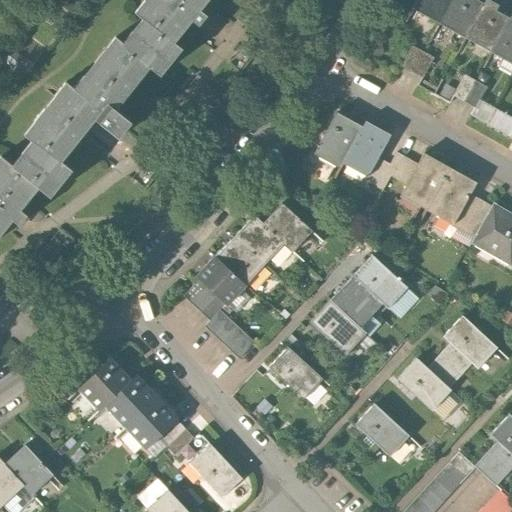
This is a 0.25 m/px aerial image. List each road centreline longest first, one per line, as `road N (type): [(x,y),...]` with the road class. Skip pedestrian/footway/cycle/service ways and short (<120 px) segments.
road 1 (residential): [(318,68),(203,218),(126,300)]
road 2 (residential): [(126,300),(296,491)]
road 3 (residential): [(318,68),(511,177)]
road 4 (residential): [(126,300),(0,395)]
